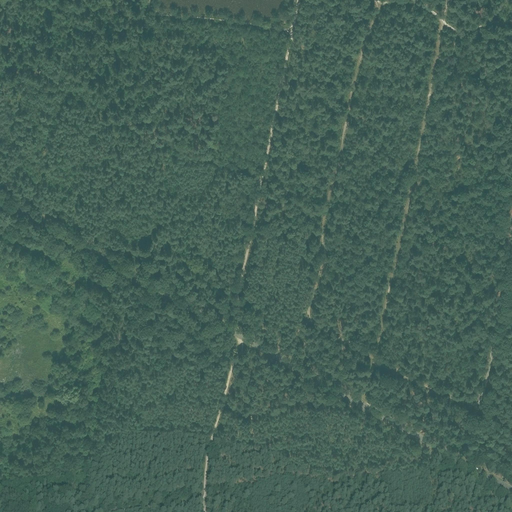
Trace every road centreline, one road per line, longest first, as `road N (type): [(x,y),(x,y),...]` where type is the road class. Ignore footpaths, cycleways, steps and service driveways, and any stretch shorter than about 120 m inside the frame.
road 1 (track): [(381,2),(350,107),(321,274),(303,321),(374,358)]
road 2 (track): [(364,405),(442,21)]
road 3 (track): [(232,330),(298,0)]
road 4 (tertiary): [(237,334),(511,488)]
road 5 (tertiary): [(237,334),(0,198)]
road 6 (track): [(237,334),(202,474),(203,500)]
road 7 (track): [(511,249),(475,410)]
